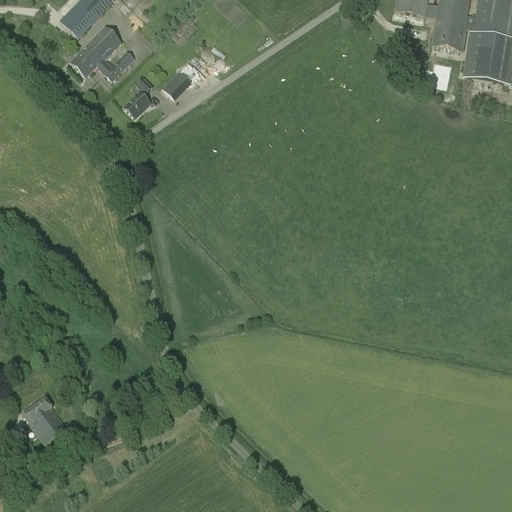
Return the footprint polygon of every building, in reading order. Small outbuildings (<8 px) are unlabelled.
[(78,42),(113,5),(108,0),(82,0),(59,24),(78,42)] [(428,0),(397,0),(395,16),(425,21),(428,0)] [(111,71),(104,63),(121,46),(105,30),(69,67),(85,83),(96,72),(104,79),(103,79),(111,87),(128,70),(120,62),(111,71)] [(162,93),(174,105),(185,94),(191,88),(179,76),(173,82),(162,93)] [(139,96),(124,112),(135,123),(145,113),(151,107),(143,100),(153,90),(143,80),(135,89),(140,94),(139,96)] [(45,450),(67,434),(52,412),(52,411),(46,402),(22,419),(29,429),(29,428),(45,450)] [(33,482),(12,452),(1,460),(22,490),(33,482)]
